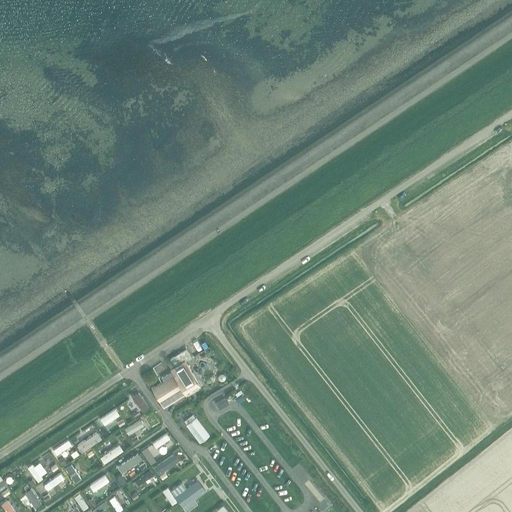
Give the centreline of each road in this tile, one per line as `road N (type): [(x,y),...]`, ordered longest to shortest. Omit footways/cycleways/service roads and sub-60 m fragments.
road 1 (unclassified): [(207,321),(511,116)]
road 2 (unclassified): [(0,457),(207,321)]
road 3 (unclassified): [(358,511),(207,321)]
